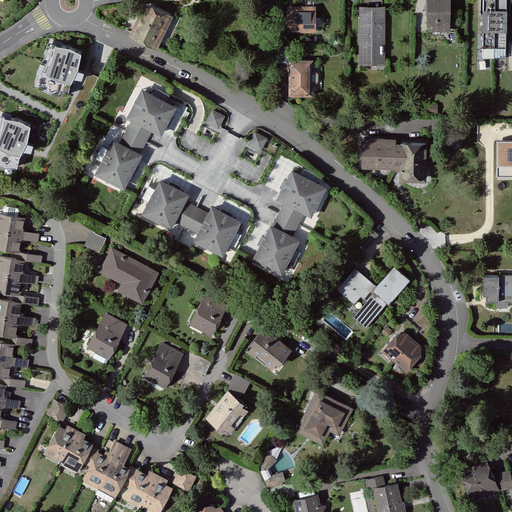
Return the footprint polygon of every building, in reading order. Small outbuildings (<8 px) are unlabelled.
[(143,0),(128,31),(156,45),(171,14),(143,0)] [(253,0),(253,16),(272,15),(271,0),(253,0)] [(451,30),(450,0),(427,0),(427,25),(430,25),(430,30),(451,30)] [(484,0),(484,45),(496,45),(496,0),(484,0)] [(507,0),(496,0),(496,45),(507,46),(507,0)] [(286,30),(315,30),(315,4),(286,5),(286,30)] [(385,6),(359,6),(359,65),(385,65),(385,6)] [(77,49),(68,44),(51,41),(48,56),(38,67),(35,84),(49,90),(66,90),(66,78),(72,69),(74,65),(77,49)] [(288,62),(288,44),(273,44),(273,62),(288,62)] [(309,62),(313,58),(289,58),(288,95),(313,95),(308,90),(309,62)] [(132,118),(126,130),(147,141),(153,129),(161,133),(177,103),(141,84),(126,115),(132,118)] [(437,113),(438,104),(427,104),(427,113),(437,113)] [(225,114),(212,108),(206,121),(219,128),(225,114)] [(27,121),(19,116),(1,113),(0,120),(0,162),(16,162),(16,150),(22,142),(24,138),(27,121)] [(447,129),(447,118),(433,118),(433,129),(447,129)] [(141,151),(147,141),(126,130),(120,140),(112,136),(94,171),(124,187),(142,152),(141,151)] [(268,137),(255,130),(249,143),(261,150),(268,137)] [(361,167),(395,168),(396,141),(396,137),(362,136),(361,167)] [(427,141),(396,141),(395,168),(399,168),(399,180),(426,180),(427,141)] [(511,142),(497,142),(497,176),(511,176),(511,142)] [(279,213),(299,224),(306,212),(312,215),(328,185),(292,166),(277,197),(285,201),(279,213)] [(175,220),(187,226),(197,206),(185,200),(189,192),(159,176),(141,212),(171,227),(175,220)] [(207,212),(197,206),(187,226),(197,232),(193,239),(224,254),(241,219),(211,204),(207,212)] [(0,210),(0,230),(21,237),(38,240),(40,231),(23,229),(25,215),(0,210)] [(299,224),(279,213),(273,223),(271,222),(253,257),(282,273),(301,237),(294,234),(299,224)] [(379,233),(371,226),(358,241),(366,248),(379,233)] [(19,249),(21,237),(0,230),(0,246),(16,249),(19,249)] [(106,237),(91,230),(85,244),(99,251),(106,237)] [(121,283),(117,290),(142,303),(159,270),(111,246),(98,271),(121,283)] [(41,261),(43,254),(19,249),(16,249),(15,256),(25,257),(41,261)] [(0,253),(0,272),(21,280),(38,283),(39,274),(22,271),(25,257),(15,256),(0,253)] [(354,316),(367,326),(388,301),(389,303),(411,278),(395,264),(377,285),(356,266),(337,288),(355,303),(361,295),(367,301),(354,316)] [(19,292),(21,280),(0,272),(0,288),(14,291),(19,292)] [(511,301),(511,275),(484,275),(484,295),(487,295),(487,301),(511,301)] [(207,289),(189,323),(211,335),(230,301),(207,289)] [(22,299),(38,303),(39,296),(19,292),(14,291),(13,298),(22,299)] [(0,295),(0,315),(18,322),(35,325),(36,316),(19,313),(22,299),(13,298),(0,295)] [(105,311),(86,346),(109,358),(127,323),(105,311)] [(15,334),(18,322),(0,315),(0,331),(12,333),(15,334)] [(279,365),(292,349),(264,327),(251,342),(253,344),(248,350),(255,356),(258,353),(267,360),(264,363),(272,369),(277,363),(279,365)] [(395,360),(415,338),(407,331),(398,332),(383,350),(395,360)] [(32,345),(33,338),(15,334),(12,333),(12,336),(7,336),(7,340),(15,341),(32,345)] [(0,338),(0,359),(11,363),(28,366),(29,358),(13,355),(15,341),(7,340),(0,338)] [(415,338),(395,360),(407,371),(423,354),(422,344),(415,338)] [(166,386),(184,352),(162,340),(144,375),(166,386)] [(199,355),(192,367),(205,374),(211,361),(199,355)] [(9,376),(11,363),(0,359),(0,374),(1,374),(9,376)] [(9,376),(1,374),(0,381),(7,382),(25,386),(26,379),(9,376)] [(0,381),(0,403),(2,405),(19,408),(21,399),(4,396),(7,382),(0,381)] [(324,444),(331,430),(340,435),(355,407),(318,388),(296,430),(324,444)] [(249,410),(243,405),(245,402),(228,389),(206,417),(222,430),(224,428),(230,433),(235,427),(231,424),(240,412),(244,415),(249,410)] [(71,406),(54,397),(47,412),(63,421),(71,406)] [(0,417),(0,416),(0,425),(16,428),(17,420),(0,417)] [(55,455),(62,459),(77,428),(68,423),(66,427),(58,423),(43,453),(54,458),(55,455)] [(83,462),(89,465),(98,449),(99,447),(93,444),(94,441),(84,436),(86,433),(77,428),(62,459),(60,462),(79,471),(83,462)] [(82,479),(99,488),(124,444),(115,439),(108,454),(98,449),(89,465),(82,479)] [(116,496),(122,484),(130,466),(125,463),(132,448),(124,444),(99,488),(116,496)] [(276,459),(268,452),(260,468),(261,470),(268,468),(276,459)] [(500,491),(511,488),(511,485),(509,470),(493,474),(488,460),(460,472),(471,500),(482,496),(483,497),(500,490),(500,491)] [(141,506),(143,503),(160,474),(150,469),(148,473),(131,464),(130,466),(122,484),(128,487),(123,497),(141,506)] [(197,475),(180,467),(173,482),(189,490),(197,475)] [(273,475),(266,480),(268,486),(286,483),(283,473),(273,475)] [(169,479),(160,474),(143,503),(149,507),(148,510),(151,511),(160,511),(174,486),(167,482),(169,479)] [(405,511),(399,482),(386,484),(384,476),(367,479),(370,490),(373,489),(378,511),(405,511)] [(295,495),(293,483),(273,486),(275,499),(295,495)] [(321,502),(319,493),(293,499),(296,511),(323,511),(327,505),(321,502)]
